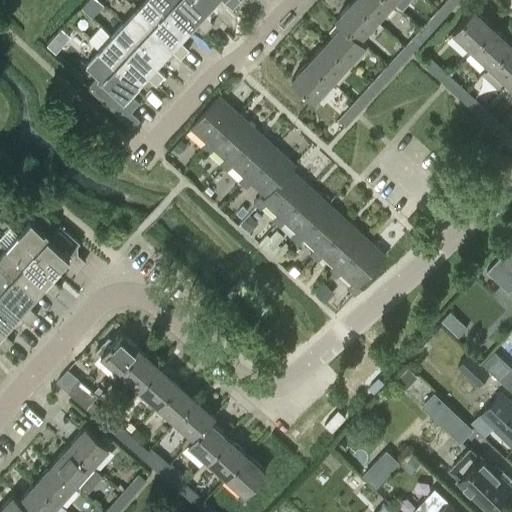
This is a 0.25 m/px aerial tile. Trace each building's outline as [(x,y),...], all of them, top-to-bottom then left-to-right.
[(164,41),(170,47),(181,58),(190,48),(179,38),(183,33),(166,18),(169,14),(154,0),(143,0),(136,7),(168,37),(164,41)] [(166,18),(183,33),(195,21),(188,15),(192,11),(180,0),(154,0),(169,14),(166,18)] [(180,0),(192,11),(188,15),(195,21),(206,31),(215,22),(203,11),(207,8),(198,0),(180,0)] [(225,0),(234,8),(241,0),(225,0)] [(354,0),(354,1),(377,22),(394,3),(390,0),(354,0)] [(447,0),(438,10),(445,16),(460,0),(447,0)] [(354,1),(337,19),(341,23),(361,40),(377,22),(354,1)] [(136,7),(124,21),(145,40),(142,44),(158,60),(170,47),(164,41),(168,37),(136,7)] [(473,49),(494,26),(475,9),(454,32),(473,49)] [(422,28),(429,35),(445,16),(438,10),(422,28)] [(140,68),(157,84),(165,75),(154,64),(158,60),(142,44),(145,40),(124,21),(112,34),(143,64),(140,68)] [(325,41),(348,62),(365,44),(361,40),(341,23),(325,41)] [(491,66),(511,43),(494,26),(473,49),(491,66)] [(405,46),(412,53),(429,35),(422,28),(405,46)] [(117,70),(134,85),(145,73),(157,84),(140,68),(143,64),(112,34),(100,47),(120,67),(117,70)] [(308,60),(332,81),(348,62),(325,41),(308,60)] [(509,82),(511,78),(511,42),(511,43),(491,66),(509,82)] [(388,65),(395,71),(412,53),(405,46),(388,65)] [(120,67),(100,47),(87,61),(101,74),(88,87),(133,128),(141,119),(132,111),(141,101),(130,89),(134,85),(117,70),(120,67)] [(443,81),(450,74),(431,56),(424,64),(443,81)] [(332,81),(308,60),(291,79),(315,100),(332,81)] [(371,83),(378,89),(395,71),(388,65),(371,83)] [(450,74),(443,81),(461,98),(468,90),(450,74)] [(354,101),(361,107),(378,89),(371,83),(354,101)] [(468,90),(461,98),(479,114),(486,107),(468,90)] [(206,149),(239,112),(220,95),(194,123),(209,138),(202,145),(206,149)] [(361,107),(354,101),(337,119),(344,126),(361,107)] [(486,107),(479,114),(497,131),(504,124),(486,107)] [(239,112),(206,149),(209,152),(216,144),(228,155),(221,163),(224,166),(258,129),(239,112)] [(511,131),(504,124),(497,131),(511,144),(511,131)] [(258,129),(224,166),(227,169),(234,161),(247,171),(239,179),(243,183),(277,146),(258,129)] [(179,152),(186,144),(180,138),(172,146),(179,152)] [(277,146),(243,183),(246,186),(254,177),(265,189),(254,201),(258,205),(296,163),(277,146)] [(296,163),(258,205),(261,207),(268,199),(280,210),(273,218),(277,222),(311,185),(292,168),(296,164),(296,163)] [(311,185),(277,222),(280,225),(288,216),(299,227),(291,235),(295,239),(329,202),(311,185)] [(210,195),(213,192),(207,186),(204,190),(210,195)] [(329,202),(295,239),(298,242),(306,233),(318,244),(310,252),(314,256),(348,219),(329,202)] [(248,210),(243,205),(236,212),(242,217),(248,210)] [(262,216),(256,210),(252,215),(258,221),(262,216)] [(258,222),(251,216),(250,214),(241,224),(249,232),(258,222)] [(31,218),(19,232),(42,251),(38,256),(54,270),(66,257),(78,267),(86,258),(68,242),(63,247),(31,218)] [(348,219),(314,256),(317,259),(325,250),(337,261),(329,270),(333,273),(367,236),(348,219)] [(42,284),(54,295),(62,285),(50,275),(54,270),(38,256),(42,251),(19,232),(7,246),(39,274),(36,278),(42,284)] [(283,251),(266,235),(259,243),(276,259),(283,251)] [(361,282),(386,254),(367,236),(333,273),(336,275),(343,267),(355,278),(348,287),(355,293),(363,284),(361,282)] [(14,283),(30,298),(42,284),(36,278),(39,274),(7,246),(0,253),(0,263),(17,279),(14,283)] [(511,249),(492,270),(509,287),(511,285),(511,286),(511,249)] [(11,306),(30,322),(38,313),(26,302),(30,298),(14,283),(17,279),(0,263),(0,287),(15,301),(11,306)] [(301,270),(295,265),(290,271),(296,276),(301,270)] [(322,285),(315,292),(324,301),(331,294),(322,285)] [(0,320),(5,325),(17,311),(29,322),(30,322),(11,306),(15,301),(0,287),(0,320)] [(457,320),(449,311),(441,320),(449,328),(457,320)] [(0,343),(6,349),(14,339),(2,329),(5,325),(0,320),(0,343)] [(98,350),(102,353),(95,361),(113,377),(140,346),(122,330),(114,339),(110,336),(98,350)] [(138,385),(158,363),(140,346),(113,377),(114,378),(121,370),(138,385)] [(478,386),(489,373),(468,353),(456,365),(478,386)] [(156,402),(177,379),(158,363),(138,385),(156,402)] [(87,406),(97,394),(79,377),(68,389),(87,406)] [(175,419),(195,396),(177,379),(156,402),(175,419)] [(422,405),(461,442),(474,429),(435,391),(422,405)] [(511,442),(511,404),(500,393),(473,421),(485,433),(493,424),(511,442)] [(97,394),(87,406),(105,422),(111,415),(95,400),(99,395),(97,394)] [(209,419),(210,419),(209,418),(214,413),(195,396),(175,419),(193,435),(194,436),(209,419)] [(324,424),(332,431),(345,416),(337,409),(324,424)] [(111,415),(105,422),(123,439),(130,431),(111,415)] [(193,435),(187,442),(207,459),(228,435),(210,419),(209,419),(194,436),(193,435)] [(70,442),(91,461),(107,443),(86,424),(70,442)] [(130,431),(123,439),(142,455),(148,448),(130,431)] [(225,476),(247,452),(228,435),(207,459),(225,476)] [(53,461),(88,492),(103,475),(89,463),(91,461),(70,442),(53,461)] [(148,448),(142,455),(161,473),(170,463),(152,447),(150,449),(148,448)] [(376,486),(400,461),(387,448),(363,473),(376,486)] [(460,478),(460,479),(488,507),(490,505),(494,506),(500,500),(499,496),(509,485),(504,480),(508,476),(496,464),(492,468),(481,457),(480,458),(470,448),(462,456),(462,457),(451,468),(460,478)] [(247,452),(225,476),(243,492),(265,468),(247,452)] [(409,471),(418,461),(412,454),(402,465),(409,471)] [(36,480),(57,499),(73,481),(87,493),(88,492),(53,461),(36,480)] [(170,463),(161,473),(179,489),(189,478),(172,462),(170,464),(170,463)] [(123,490),(131,496),(147,479),(139,472),(123,490)] [(189,478),(179,489),(199,506),(205,499),(187,483),(190,479),(189,478)] [(57,499),(36,480),(20,498),(35,511),(48,511),(47,510),(57,499)] [(459,511),(447,500),(434,488),(411,511),(459,511)] [(116,511),(131,496),(123,490),(107,509),(110,511),(116,511)] [(13,493),(0,507),(0,511),(34,511),(35,511),(13,493)] [(219,511),(205,499),(199,506),(204,511),(219,511)] [(394,511),(384,502),(374,511),(394,511)]
